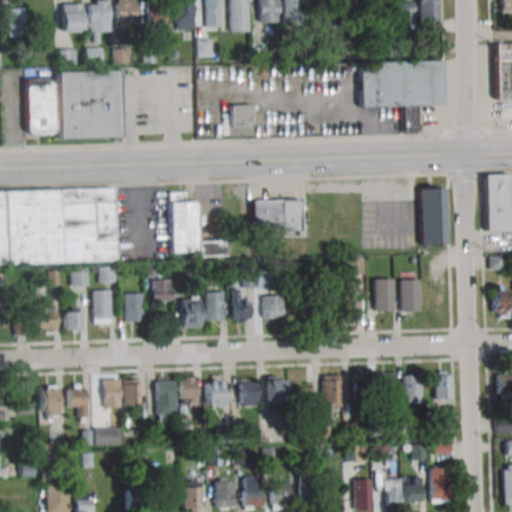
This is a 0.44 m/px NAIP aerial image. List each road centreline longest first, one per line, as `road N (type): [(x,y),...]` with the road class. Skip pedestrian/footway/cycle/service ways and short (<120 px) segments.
road 1 (secondary): [(0,167),(511,152)]
road 2 (residential): [(0,359),(511,344)]
road 3 (residential): [(473,511),(465,0)]
